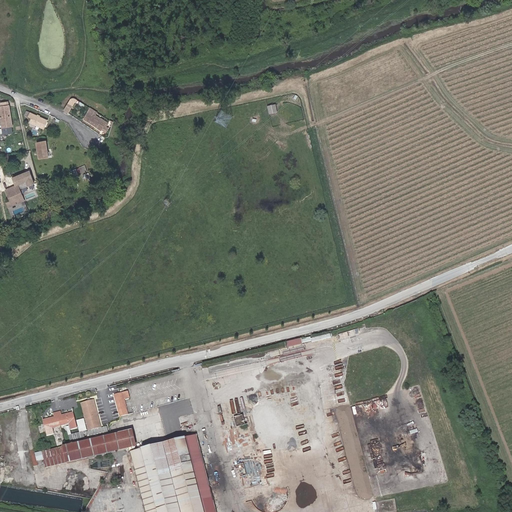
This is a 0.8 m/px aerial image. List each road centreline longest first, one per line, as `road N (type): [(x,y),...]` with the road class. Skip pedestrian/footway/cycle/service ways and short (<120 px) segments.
road 1 (unclassified): [(0,407),(352,318),(511,247)]
road 2 (unknown): [(197,384),(377,336),(399,344),(398,375)]
road 3 (unknown): [(305,511),(351,488),(325,355)]
road 4 (unknown): [(197,384),(235,511)]
